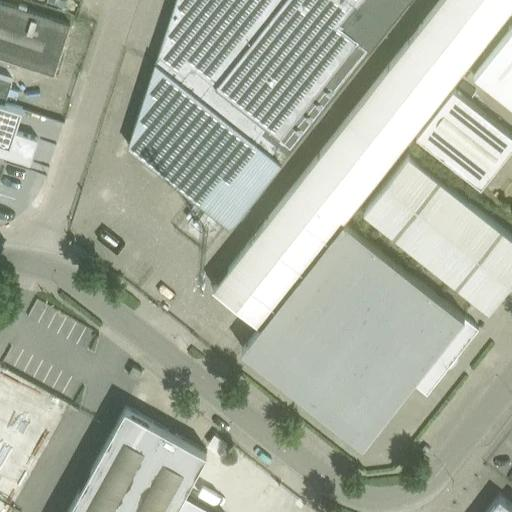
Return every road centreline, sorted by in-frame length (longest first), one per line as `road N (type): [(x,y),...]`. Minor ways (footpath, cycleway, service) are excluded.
road 1 (tertiary): [(392,499),(342,490),(71,278),(41,263)]
road 2 (residential): [(41,263),(125,0)]
road 3 (tertiary): [(392,499),(427,485),(511,379)]
